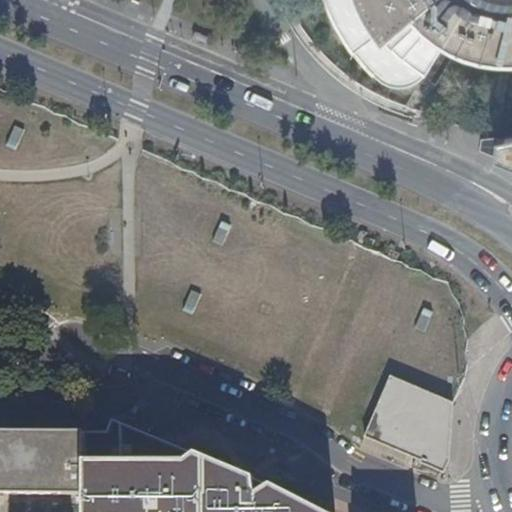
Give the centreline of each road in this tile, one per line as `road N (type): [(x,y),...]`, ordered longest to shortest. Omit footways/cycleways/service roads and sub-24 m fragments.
road 1 (primary): [(0,53),(421,231),(468,258),(511,302)]
road 2 (primary): [(511,237),(467,198),(0,0)]
road 3 (motorway): [(0,240),(511,456)]
road 4 (motorway): [(511,353),(0,137)]
road 5 (unclassified): [(54,323),(78,346),(123,353),(272,417),(391,482),(501,507)]
road 6 (primary): [(511,378),(494,435),(501,507)]
